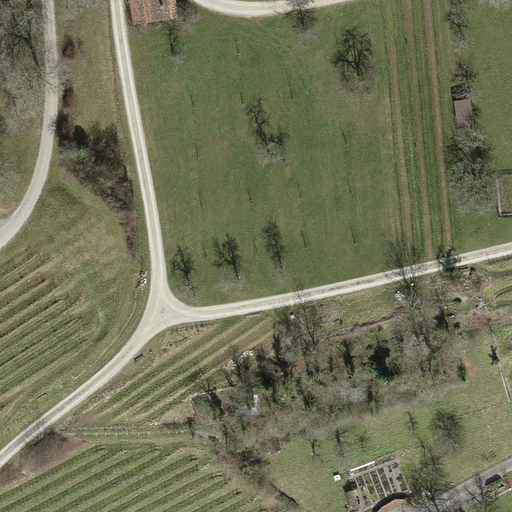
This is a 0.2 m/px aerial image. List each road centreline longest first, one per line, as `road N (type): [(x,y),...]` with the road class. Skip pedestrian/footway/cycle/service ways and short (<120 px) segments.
road 1 (track): [(0,475),(163,319),(116,0)]
road 2 (track): [(163,319),(358,285),(511,245)]
road 3 (track): [(0,249),(44,192),(57,132),(50,0)]
